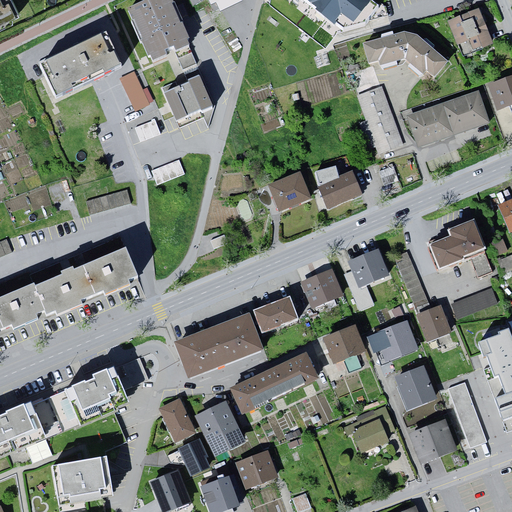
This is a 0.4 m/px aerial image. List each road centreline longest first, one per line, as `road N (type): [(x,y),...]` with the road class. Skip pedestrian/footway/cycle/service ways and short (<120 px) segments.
road 1 (residential): [(144,317),(511,163)]
road 2 (residential): [(144,317),(151,294),(191,257),(233,93)]
road 3 (residential): [(124,511),(168,361),(154,345),(127,355),(112,349),(103,334)]
road 4 (residential): [(361,511),(511,456)]
